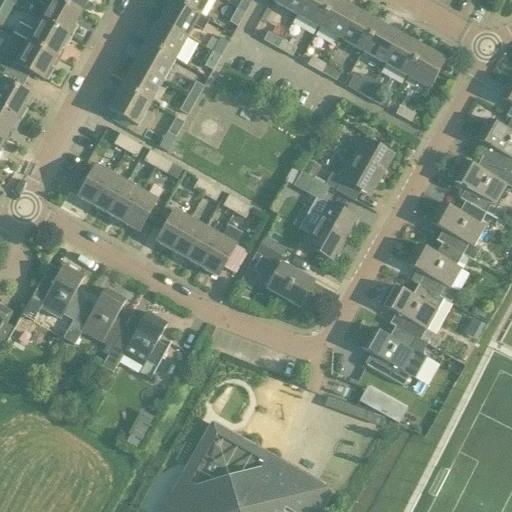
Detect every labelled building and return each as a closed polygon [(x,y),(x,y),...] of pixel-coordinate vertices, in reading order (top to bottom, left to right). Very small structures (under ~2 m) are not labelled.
[(69,37),(81,14),(54,0),(51,0),(40,21),(69,37)] [(54,0),(81,14),(89,0),(54,0)] [(209,22),(200,16),(171,0),(159,22),(188,39),(194,26),(200,29),(204,31),(209,22)] [(200,16),(209,0),(171,0),(200,16)] [(240,0),(236,0),(233,7),(237,9),(242,1),(240,0)] [(242,0),(242,1),(237,9),(246,13),(253,0),(242,0)] [(296,16),(305,0),(275,0),(273,3),(296,16)] [(318,28),(334,0),(305,0),(296,16),(318,28)] [(340,40),(355,11),(335,0),(334,0),(318,28),(340,40)] [(13,6),(6,2),(5,2),(0,10),(0,17),(6,20),(13,6)] [(237,28),(246,13),(237,9),(229,23),(237,28)] [(362,53),(378,24),(355,11),(340,40),(362,53)] [(57,58),(69,37),(40,21),(34,32),(19,24),(14,35),(57,58)] [(175,60),(188,39),(159,22),(146,44),(175,60)] [(384,65),(400,36),(378,24),(362,53),(384,65)] [(278,50),(282,42),(268,34),(263,42),(278,50)] [(0,53),(0,67),(25,82),(30,74),(44,81),(57,58),(14,35),(3,55),(0,53)] [(406,77),(422,49),(400,36),(384,65),(406,77)] [(212,53),(221,57),(229,44),(220,39),(212,53)] [(292,58),(296,50),(282,42),(278,50),(292,58)] [(163,82),(175,60),(146,44),(134,66),(160,81),(163,82)] [(422,49),(406,77),(429,90),(445,61),(422,49)] [(213,72),(221,57),(212,53),(204,67),(213,72)] [(322,74),(326,66),(312,58),(307,66),(322,74)] [(163,82),(160,81),(134,66),(122,88),(151,104),(163,82)] [(326,66),(322,74),(336,82),(340,74),(326,66)] [(0,109),(18,119),(31,96),(21,91),(25,82),(0,67),(0,109)] [(511,79),(500,99),(511,106),(511,118),(511,120),(511,119),(511,79)] [(195,83),(188,97),(196,101),(204,88),(195,83)] [(366,99),(370,91),(356,83),(352,91),(366,99)] [(138,127),(151,104),(122,88),(109,111),(138,127)] [(380,107),(385,99),(370,91),(366,99),(380,107)] [(188,116),(196,101),(188,97),(179,111),(188,116)] [(411,124),(415,116),(400,107),(396,116),(411,124)] [(0,137),(6,141),(18,119),(0,109),(0,137)] [(184,124),(182,123),(176,119),(168,134),(176,138),(184,124)] [(488,120),(477,141),(489,148),(483,158),(488,161),(509,173),(511,174),(511,119),(511,120),(506,130),(488,120)] [(125,150),(130,141),(119,135),(114,144),(125,150)] [(332,174),(325,187),(329,189),(335,192),(354,203),(364,186),(373,191),(392,156),(364,140),(342,180),(332,174)] [(135,156),(140,147),(130,141),(125,150),(135,156)] [(155,167),(160,158),(149,152),(144,161),(155,167)] [(171,164),(160,158),(155,167),(166,173),(171,164)] [(465,162),(453,183),(471,192),(465,203),(485,215),(491,204),(497,207),(508,187),(511,189),(511,174),(509,173),(488,161),(483,158),(477,169),(465,162)] [(171,164),(166,173),(177,180),(182,171),(171,164)] [(309,164),(303,175),(315,181),(321,171),(309,164)] [(93,208),(111,176),(96,167),(78,199),(93,208)] [(329,189),(325,187),(315,181),(303,175),(301,173),(294,187),(322,203),(329,189)] [(127,184),(111,176),(93,208),(108,216),(127,184)] [(204,196),(210,186),(199,180),(193,190),(204,196)] [(123,225),(142,193),(127,184),(108,216),(123,225)] [(216,203),(221,193),(221,192),(210,186),(204,196),(216,203)] [(142,193),(123,225),(139,234),(157,202),(142,193)] [(234,214),(240,203),(229,197),(223,207),(234,214)] [(246,220),(251,210),(240,203),(234,214),(246,220)] [(442,204),(430,224),(447,234),(442,245),(462,256),(473,262),(479,251),(474,248),(485,228),(480,225),(485,215),(465,203),(459,214),(442,204)] [(333,262),(356,220),(328,204),(305,246),(333,262)] [(172,253),(190,221),(175,212),(157,244),(172,253)] [(205,229),(190,221),(172,253),(187,261),(205,229)] [(202,270),(221,238),(205,229),(187,261),(202,270)] [(221,238),(202,270),(218,279),(224,267),(237,275),(249,254),(236,247),(221,238)] [(257,254),(249,268),(254,271),(262,256),(277,265),(285,251),(264,240),(257,253),(257,254)] [(418,245),(407,266),(424,276),(418,286),(439,298),(444,301),(451,305),(457,294),(450,291),(462,270),(456,267),(462,256),(442,245),(436,255),(418,245)] [(299,309),(313,283),(282,265),(267,292),(299,309)] [(32,298),(21,317),(22,317),(27,320),(33,323),(41,309),(60,320),(63,316),(73,322),(85,301),(88,296),(77,291),(84,278),(64,266),(54,284),(42,277),(30,298),(32,298)] [(395,287),(383,308),(401,317),(395,328),(420,342),(425,332),(427,332),(438,311),(444,301),(439,298),(418,286),(412,297),(395,287)] [(66,333),(63,340),(74,346),(81,333),(101,345),(106,347),(102,354),(108,357),(115,346),(126,325),(116,319),(126,302),(105,290),(95,307),(85,301),(73,322),(67,333),(66,333)] [(0,356),(14,332),(15,330),(4,324),(10,313),(0,306),(0,356)] [(137,331),(126,325),(115,346),(108,357),(102,368),(113,375),(122,357),(143,368),(145,364),(157,369),(168,349),(157,343),(167,325),(147,313),(137,331)] [(473,321),(466,335),(475,340),(483,327),(473,321)] [(372,329),(360,349),(372,356),(366,367),(371,370),(392,382),(403,387),(409,376),(413,379),(424,359),(420,357),(426,345),(420,342),(395,328),(389,338),(372,329)] [(441,340),(427,332),(425,332),(420,342),(426,345),(436,350),(441,340)] [(379,414),(387,399),(367,388),(359,402),(379,414)] [(141,412),(129,435),(130,436),(141,441),(142,442),(154,419),(141,412)] [(372,416),(369,423),(381,427),(384,420),(372,416)] [(130,436),(126,444),(136,450),(141,441),(130,436)] [(315,511),(328,489),(295,470),(289,481),(217,441),(195,481),(184,474),(162,511),(315,511)]
